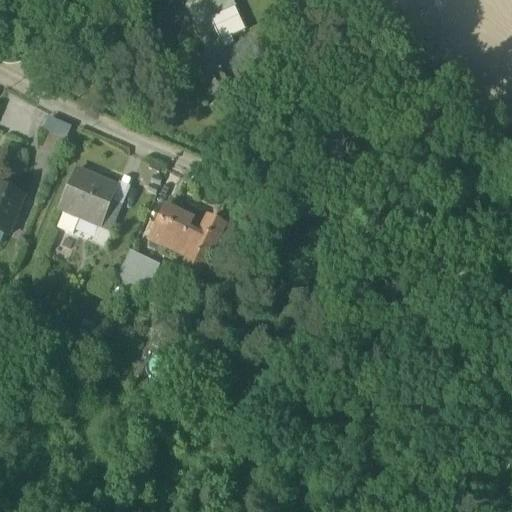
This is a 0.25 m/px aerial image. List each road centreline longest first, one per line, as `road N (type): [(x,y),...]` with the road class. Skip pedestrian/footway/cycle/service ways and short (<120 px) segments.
road 1 (residential): [(278,200),(100,124),(0,70)]
road 2 (track): [(511,302),(278,200)]
road 3 (track): [(511,118),(355,0)]
road 4 (track): [(409,511),(511,392)]
